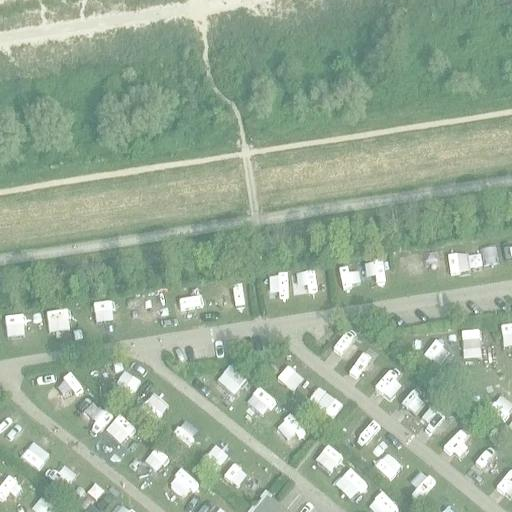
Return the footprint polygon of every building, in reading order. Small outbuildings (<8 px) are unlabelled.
[(309,268),(298,270),(303,290),(314,287),(309,268)] [(341,353),(351,331),(340,326),(330,348),(341,353)] [(53,379),(68,397),(88,381),(72,363),(53,379)] [(41,461),(48,452),(30,437),(23,446),(41,461)] [(233,475),(251,489),(264,473),(245,459),(233,475)] [(43,482),(29,496),(45,511),(58,497),(43,482)] [(226,492),(210,510),(212,511),(235,511),(242,505),(226,492)] [(280,511),(269,502),(271,500),(265,495),(259,501),(261,503),(253,511),(252,511),(250,511),(280,511)]
